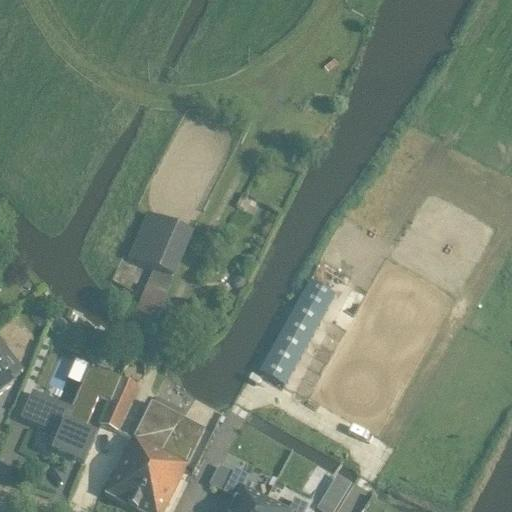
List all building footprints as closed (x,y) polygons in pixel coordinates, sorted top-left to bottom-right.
[(174,276),(193,232),(147,213),(129,258),(153,268),(134,317),(154,325),(173,276),(174,276)] [(237,277),(234,280),(234,285),(238,289),(243,288),(246,284),(246,280),(242,276),(237,277)] [(299,302),(260,372),(285,386),(324,316),(299,302)] [(128,359),(133,348),(122,343),(117,354),(128,359)] [(0,394),(14,383),(0,365),(0,394)] [(29,392),(17,421),(56,438),(49,453),(70,462),(85,469),(97,438),(84,432),(99,397),(110,402),(120,378),(90,365),(70,410),(29,392)] [(110,402),(101,424),(118,432),(138,385),(120,378),(110,402)] [(141,511),(163,511),(206,430),(153,403),(106,493),(141,511)] [(219,465),(210,484),(225,492),(235,473),(219,465)] [(236,497),(228,511),(259,511),(266,499),(242,487),(247,476),(236,470),(235,473),(225,492),(236,497)] [(333,483),(317,508),(323,511),(334,511),(347,492),(333,483)] [(266,499),(259,511),(304,511),(307,506),(296,501),(290,511),(266,499)]
